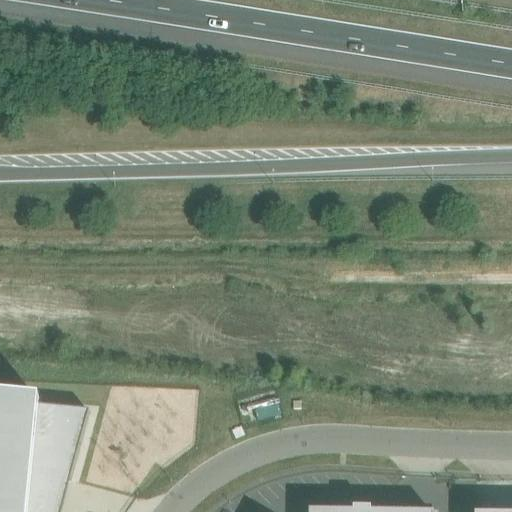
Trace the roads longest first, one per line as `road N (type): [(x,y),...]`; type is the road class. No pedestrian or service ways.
road 1 (motorway): [(0,173),(511,156)]
road 2 (motorway): [(96,0),(511,65)]
road 3 (residential): [(511,445),(288,441),(228,464),(170,511)]
